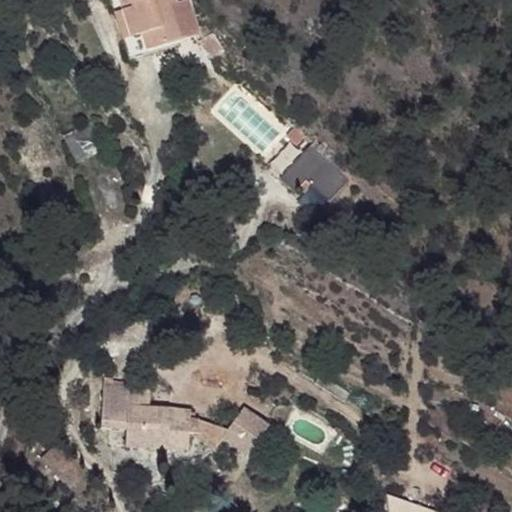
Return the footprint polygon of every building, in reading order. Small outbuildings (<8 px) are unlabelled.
[(136,0),(85,0),(99,47),(146,32),(136,0)] [(166,25),(158,0),(136,0),(146,32),(166,25)] [(318,173),(278,139),(247,172),(261,186),(273,173),(298,195),(318,173)] [(103,384),(102,387),(138,395),(139,387),(103,384)] [(136,407),(138,395),(102,387),(99,428),(122,430),(124,407),(136,407)] [(163,421),(163,411),(136,407),(124,407),(122,430),(122,445),(161,448),(163,421)] [(184,422),(192,422),(223,433),(204,417),(194,418),(192,413),(177,412),(176,421),(184,422)] [(176,421),(163,421),(161,448),(181,450),(184,436),(184,422),(176,421)] [(210,448),(223,433),(192,422),(184,422),(184,436),(195,438),(210,448)] [(433,511),(390,501),(387,511),(433,511)]
